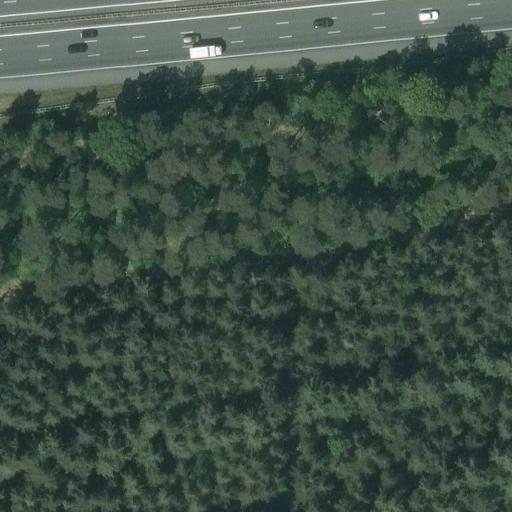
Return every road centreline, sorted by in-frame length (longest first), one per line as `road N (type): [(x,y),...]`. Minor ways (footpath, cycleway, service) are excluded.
road 1 (track): [(511,217),(0,301)]
road 2 (motorway): [(0,56),(511,12)]
road 3 (track): [(290,255),(289,511)]
